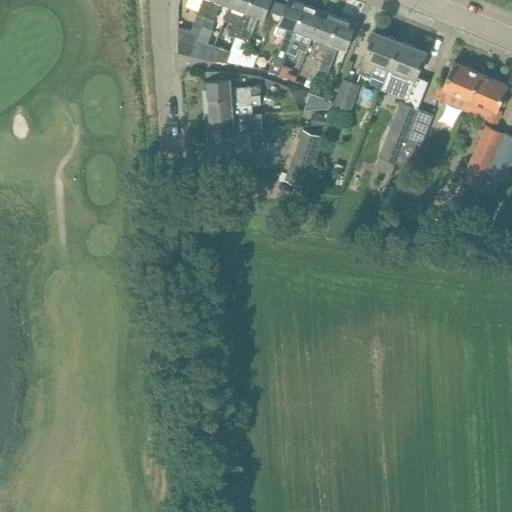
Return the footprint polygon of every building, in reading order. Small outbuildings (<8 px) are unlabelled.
[(202,0),(191,31),(178,27),(178,52),(191,56),(198,39),(203,25),(212,0),(202,0)] [(230,5),(232,0),(212,0),(203,25),(210,28),(221,1),(230,5)] [(251,0),(232,0),(230,5),(227,15),(235,18),(232,26),(229,33),(238,36),(251,0)] [(265,18),(271,0),(251,0),(238,36),(248,40),(258,15),(265,18)] [(305,4),(294,0),(286,0),(278,22),(288,26),(281,44),(270,71),(278,74),(282,65),(285,58),(287,52),(305,4)] [(322,11),(305,4),(287,52),(293,54),(295,49),(299,51),(305,33),(313,36),(322,11)] [(322,64),(340,17),(322,11),(313,36),(321,39),(314,56),(319,58),(318,63),(322,64)] [(357,24),(340,17),(322,64),(326,66),(327,62),(331,64),(338,47),(347,50),(357,24)] [(374,31),(358,72),(373,78),(382,82),(388,67),(398,40),(374,31)] [(232,52),(229,60),(238,62),(240,63),(251,65),(253,65),(257,53),(245,49),(248,40),(238,36),(232,52)] [(209,60),(215,45),(198,39),(191,56),(209,60)] [(382,82),(380,88),(407,99),(405,104),(417,108),(428,81),(416,76),(426,51),(398,40),(388,67),(382,82)] [(229,60),(232,52),(219,47),(214,60),(228,62),(229,60)] [(440,84),(435,97),(446,101),(463,109),(468,97),(479,72),(453,62),(443,86),(440,84)] [(282,65),(278,74),(279,74),(287,77),(288,73),(290,68),(282,65)] [(230,71),(206,71),(207,80),(203,80),(205,98),(221,97),(260,94),(259,84),(231,86),(230,78),(230,71)] [(468,97),(463,109),(485,118),(496,122),(501,110),(498,109),(508,85),(479,72),(468,97)] [(314,87),(318,76),(310,73),(305,85),(312,87),(314,87)] [(344,79),(335,102),(350,107),(359,84),(344,79)] [(285,97),(296,101),(300,90),(288,86),(285,97)] [(304,109),(305,109),(328,108),(331,100),(310,92),(304,109)] [(260,94),(221,97),(205,98),(206,115),(252,111),(252,103),(261,102),(260,94)] [(400,102),(379,155),(399,162),(417,108),(405,104),(400,102)] [(417,108),(399,162),(405,164),(407,164),(409,163),(411,163),(413,162),(415,161),(417,160),(419,159),(420,158),(422,156),(423,155),(424,153),(426,151),(427,149),(422,147),(433,114),(417,108)] [(208,132),(262,128),(261,111),(252,111),(206,115),(208,132)] [(313,125),(325,124),(327,118),(314,113),(313,125)] [(460,176),(454,191),(474,199),(478,188),(503,130),(489,124),(485,123),(462,177),(460,176)] [(293,160),(308,165),(321,128),(313,125),(311,132),(304,130),(293,160)] [(263,140),(262,128),(208,132),(209,154),(213,153),(214,164),(238,163),(237,151),(262,150),(261,140),(263,140)] [(511,133),(503,130),(478,188),(492,194),(502,169),(506,170),(511,155),(511,133)] [(505,240),(511,220),(511,207),(500,203),(488,236),(487,236),(504,242),(505,240)]
